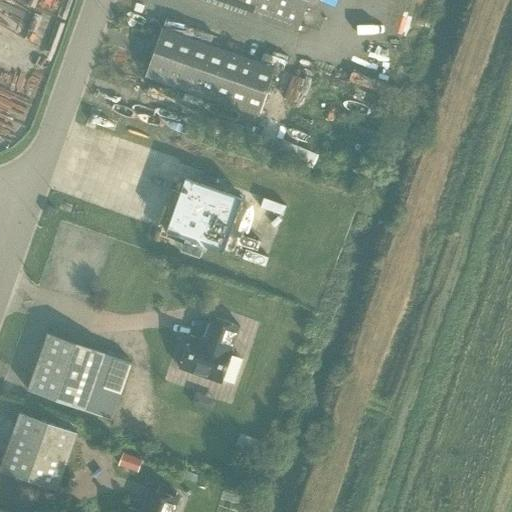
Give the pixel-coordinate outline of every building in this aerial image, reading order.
[(309,0),(210,0),(298,31),(309,0)] [(276,68),(162,28),(146,75),(259,115),(276,68)] [(242,198),(186,178),(167,231),(186,238),(182,250),(200,256),(205,244),(224,251),(242,198)] [(57,208),(48,205),(45,213),(54,216),(57,208)] [(318,281),(281,268),(272,292),(309,306),(318,281)] [(191,335),(189,343),(180,367),(221,382),(233,350),(232,350),(240,325),(211,315),(203,339),(191,335)] [(85,409),(106,352),(49,331),(28,389),(85,409)] [(77,432),(20,412),(0,469),(57,490),(77,432)] [(141,511),(130,508),(128,511),(173,511),(179,497),(150,487),(141,511)]
